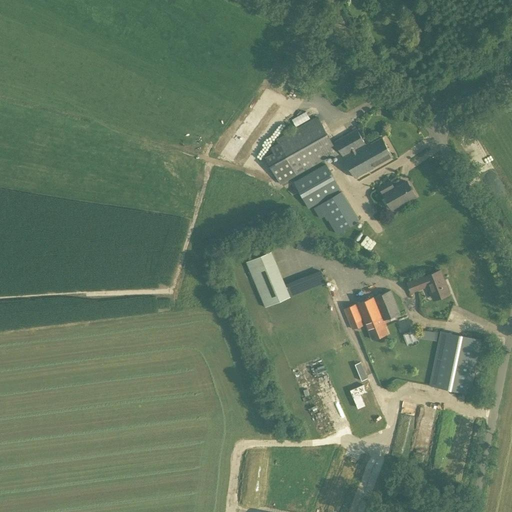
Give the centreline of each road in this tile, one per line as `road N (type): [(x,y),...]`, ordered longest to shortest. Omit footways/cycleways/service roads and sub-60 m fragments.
road 1 (tertiary): [(430,127),(351,43),(262,0)]
road 2 (tertiary): [(472,511),(511,319)]
road 3 (tertiary): [(511,285),(430,127)]
